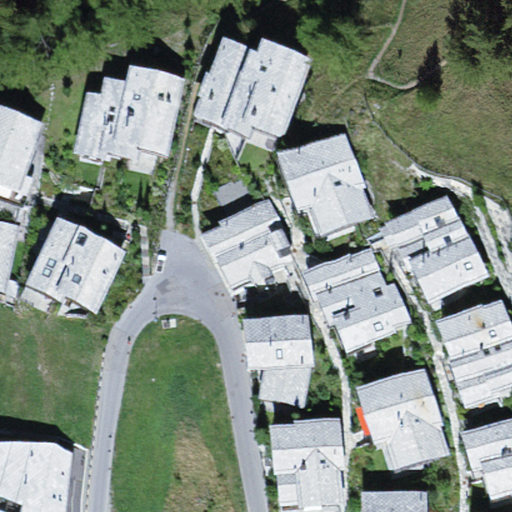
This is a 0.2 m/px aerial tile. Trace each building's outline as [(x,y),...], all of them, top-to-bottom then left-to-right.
[(252,59),(220,43),(188,122),(234,139),(236,130),(279,146),(306,65),(259,48),(252,59)] [(168,160),(179,81),(125,70),(121,85),(98,81),(94,98),(79,95),(72,147),(70,158),(91,162),(117,163),(117,152),(151,158),(168,160)] [(0,111),(0,190),(14,195),(36,122),(0,111)] [(343,135),(274,162),(297,219),(306,217),(314,245),(375,218),(365,192),(343,135)] [(382,229),(426,310),(487,277),(443,196),(382,229)] [(270,197),(198,237),(231,296),(303,256),(270,197)] [(118,255),(54,223),(19,292),(83,324),(118,255)] [(15,228),(0,224),(0,295),(15,228)] [(368,250),(300,278),(344,358),(403,326),(368,250)] [(511,361),(495,310),(435,330),(462,413),(511,396),(511,361)] [(312,371),(305,317),(240,325),(247,379),(260,378),(258,409),(301,413),(312,371)] [(412,370),(354,394),(390,479),(448,456),(412,370)] [(511,416),(459,436),(482,500),(511,488),(511,416)] [(342,511),(335,426),(267,432),(273,511),(342,511)] [(52,448),(0,449),(0,511),(64,511),(69,457),(52,448)] [(424,511),(424,493),(358,496),(359,511),(424,511)]
